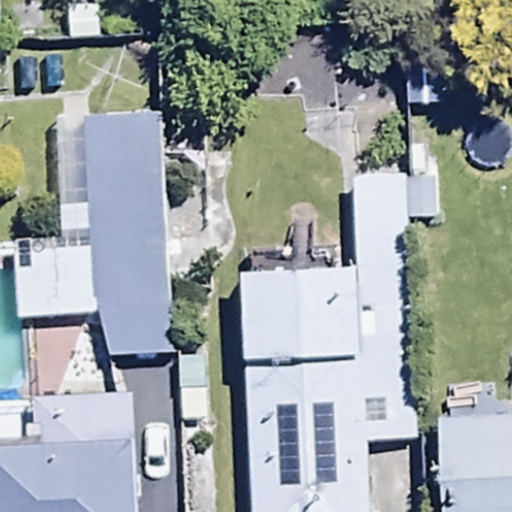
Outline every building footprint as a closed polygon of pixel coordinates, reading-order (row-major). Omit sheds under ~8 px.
[(67,126),(6,128),(4,161),(68,160),(67,126)] [(162,127),(88,130),(92,311),(115,371),(171,368),(162,127)] [(368,511),(367,457),(416,456),(410,186),(355,187),(357,285),(247,287),(252,511),(368,511)] [(0,511),(146,511),(145,456),(136,456),(134,406),(36,409),(36,435),(0,436),(0,511)] [(511,511),(511,431),(445,434),(448,511),(511,511)]
